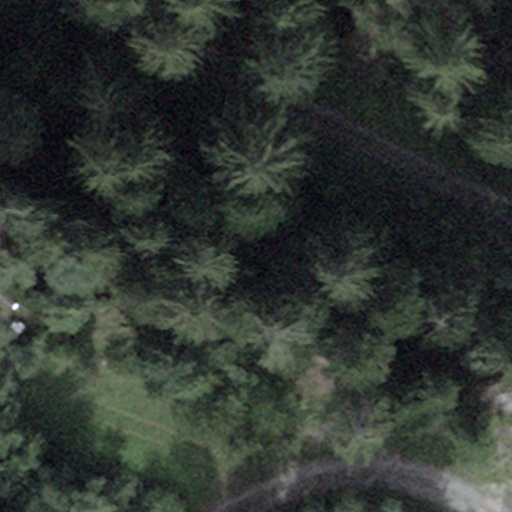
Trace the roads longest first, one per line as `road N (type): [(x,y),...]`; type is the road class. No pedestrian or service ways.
road 1 (track): [(56,0),(511,217)]
road 2 (track): [(479,511),(392,473),(233,501),(218,511)]
